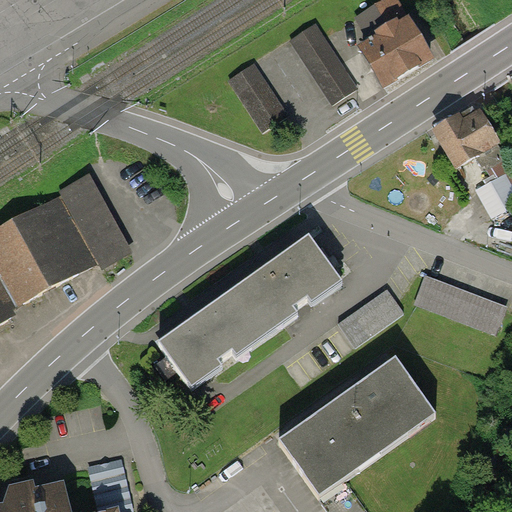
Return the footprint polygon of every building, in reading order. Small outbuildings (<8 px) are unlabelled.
[(1,0),(11,20),(54,0),(1,0)] [(357,48),(383,90),(434,58),(407,16),(357,48)] [(316,26),(290,43),(333,108),(359,92),(316,26)] [(255,66),(229,82),(263,135),(289,119),(255,66)] [(473,113),(437,135),(458,170),(477,158),(485,172),(505,160),(479,118),(477,119),(473,113)] [(511,208),(511,193),(503,178),(477,193),(492,219),(511,208)] [(133,259),(90,180),(60,196),(62,200),(101,270),(104,274),(133,259)] [(62,200),(0,236),(0,281),(20,314),(101,270),(62,200)] [(198,325),(160,352),(193,398),(345,291),(312,243),(272,272),(198,325)] [(507,310),(427,279),(416,307),(496,337),(507,310)] [(0,286),(0,334),(20,322),(0,286)] [(392,291),(341,321),(357,348),(408,317),(392,291)] [(397,363),(279,446),(325,511),(366,511),(346,484),(437,420),(397,363)] [(131,511),(120,465),(90,472),(100,511),(67,511),(63,495),(35,502),(32,492),(11,497),(6,511),(131,511)]
